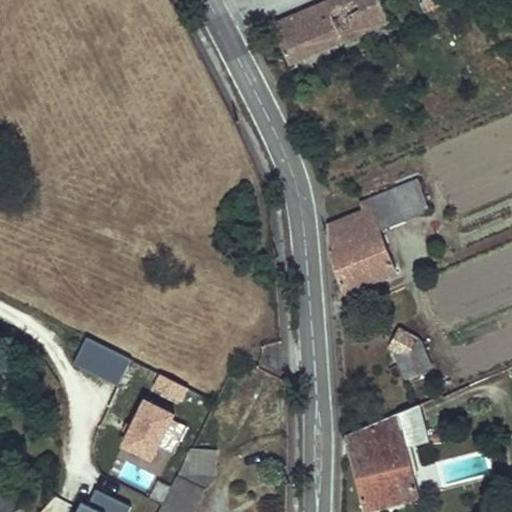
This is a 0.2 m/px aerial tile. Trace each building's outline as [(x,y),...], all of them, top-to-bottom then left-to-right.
[(334,0),(274,27),(290,64),(391,21),(382,1),(385,0),(334,0)] [(442,0),(422,0),(426,9),(443,1),(442,0)] [(330,257),(344,291),(395,270),(380,230),(430,209),(417,179),(360,203),(363,211),(329,227),(330,257)] [(406,380),(434,369),(420,340),(400,328),(390,345),(406,380)] [(73,362),(118,385),(132,359),(87,336),(73,362)] [(160,372),(153,388),(184,401),(191,386),(160,372)] [(122,444),(156,460),(180,410),(147,394),(122,444)] [(365,509),(419,494),(408,447),(428,436),(421,403),(346,435),(365,509)] [(192,439),(159,511),(192,511),(205,489),(215,478),(217,451),(192,439)] [(128,511),(131,507),(96,490),(88,507),(83,506),(80,511),(128,511)]
